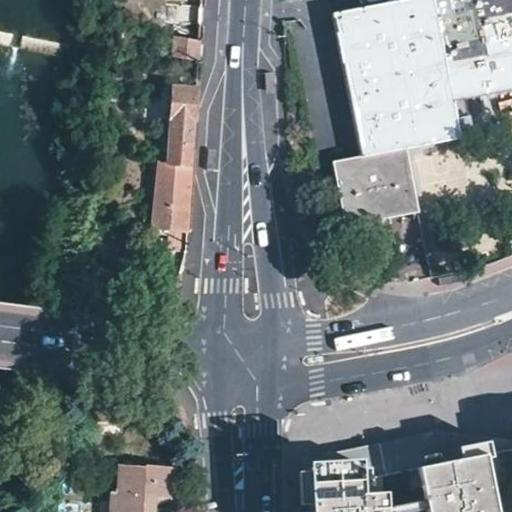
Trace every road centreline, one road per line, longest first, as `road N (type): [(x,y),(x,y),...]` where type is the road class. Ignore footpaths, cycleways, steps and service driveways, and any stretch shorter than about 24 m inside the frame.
road 1 (residential): [(269,355),(319,377),(401,369),(457,354),(511,320)]
road 2 (residential): [(511,310),(317,336),(269,355)]
road 3 (secondary): [(269,355),(259,181),(244,144)]
road 4 (secondary): [(244,144),(231,182),(217,354)]
road 5 (secondary): [(217,354),(230,511)]
road 6 (secondary): [(255,511),(269,355)]
road 7 (secondary): [(244,144),(245,0)]
road 8 (residential): [(93,347),(217,354)]
